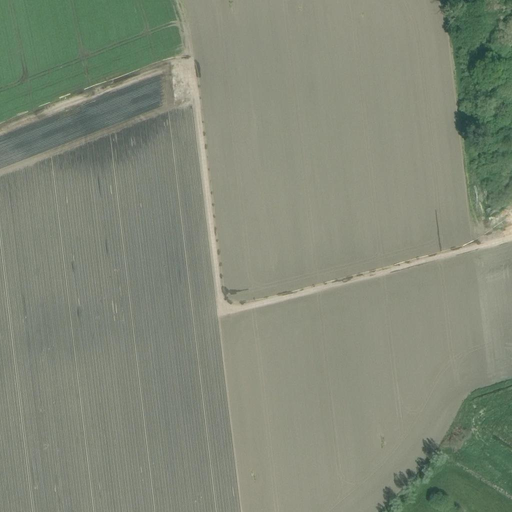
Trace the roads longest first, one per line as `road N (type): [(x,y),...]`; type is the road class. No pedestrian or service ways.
road 1 (track): [(180,43),(195,71),(227,310),(511,235)]
road 2 (track): [(0,124),(173,56),(180,43),(174,0)]
